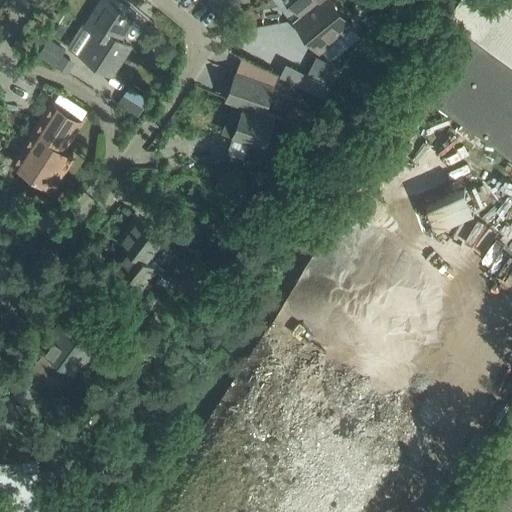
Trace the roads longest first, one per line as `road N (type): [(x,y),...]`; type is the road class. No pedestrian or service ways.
road 1 (residential): [(162,0),(207,49),(192,79),(122,156)]
road 2 (residential): [(122,156),(51,242),(0,224)]
road 3 (residential): [(122,156),(107,116),(84,97),(62,83),(0,68)]
